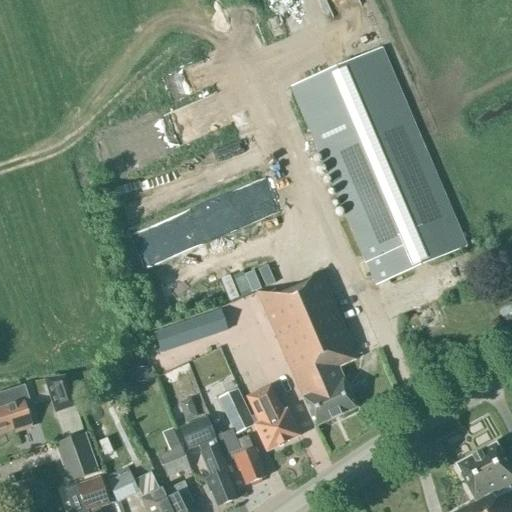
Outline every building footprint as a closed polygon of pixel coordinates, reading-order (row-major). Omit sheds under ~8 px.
[(360,0),(321,0),(330,18),(362,4),(360,0)] [(375,285),(465,246),(381,49),(291,88),(375,285)] [(244,296),(275,282),(268,266),(237,280),(244,296)] [(280,296),(256,292),(315,428),(356,409),(337,368),(357,359),(320,272),(314,275),(312,282),(280,296)] [(160,353),(226,331),(220,312),(154,333),(160,353)] [(146,367),(135,368),(136,377),(147,376),(146,367)] [(24,405),(30,403),(24,386),(0,394),(0,433),(14,429),(15,433),(31,428),(24,405)] [(68,386),(48,393),(55,413),(75,407),(68,386)] [(269,388),(247,399),(259,424),(254,426),(267,452),(298,437),(286,411),(281,414),(269,388)] [(235,435),(254,426),(236,390),(218,399),(235,435)] [(197,420),(191,400),(178,404),(184,424),(188,423),(197,420)] [(207,419),(179,430),(188,451),(216,440),(207,419)] [(162,434),(169,452),(157,457),(166,478),(190,468),(180,447),(173,429),(162,434)] [(253,450),(247,437),(236,441),(232,430),(218,436),(226,456),(226,455),(229,461),(233,459),(238,472),(241,471),(246,485),(264,478),(253,450)] [(60,441),(74,479),(97,471),(84,433),(60,441)] [(511,511),(511,492),(495,501),(492,495),(511,484),(511,475),(496,446),(495,444),(455,466),(456,468),(475,503),(458,511),(511,511)] [(210,477),(204,480),(210,493),(212,493),(218,507),(236,500),(224,472),(227,471),(217,446),(214,448),(201,453),(210,477)] [(138,492),(129,472),(107,482),(117,502),(138,492)] [(100,511),(96,502),(107,498),(100,478),(64,491),(71,511),(100,511)] [(166,502),(170,511),(191,511),(189,505),(193,503),(184,484),(164,493),(162,494),(166,502)] [(162,494),(164,493),(161,488),(139,498),(145,511),(170,511),(166,502),(162,494)]
